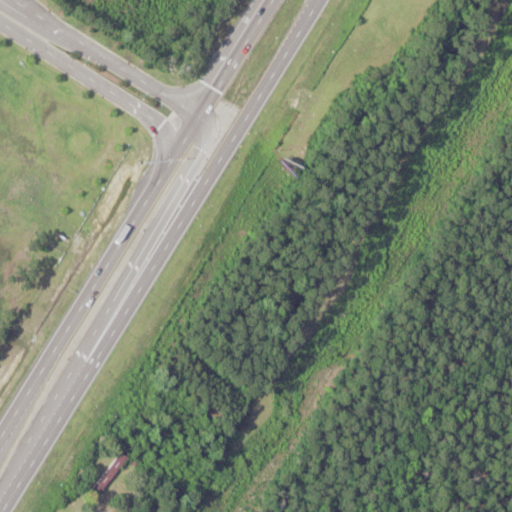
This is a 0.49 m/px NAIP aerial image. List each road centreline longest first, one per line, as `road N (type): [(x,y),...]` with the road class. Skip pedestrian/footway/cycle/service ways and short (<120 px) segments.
road 1 (trunk): [(2,511),(319,0)]
road 2 (trunk): [(280,0),(0,448)]
road 3 (residential): [(185,218),(214,149),(208,116),(16,0)]
road 4 (residential): [(0,21),(163,123),(175,173)]
